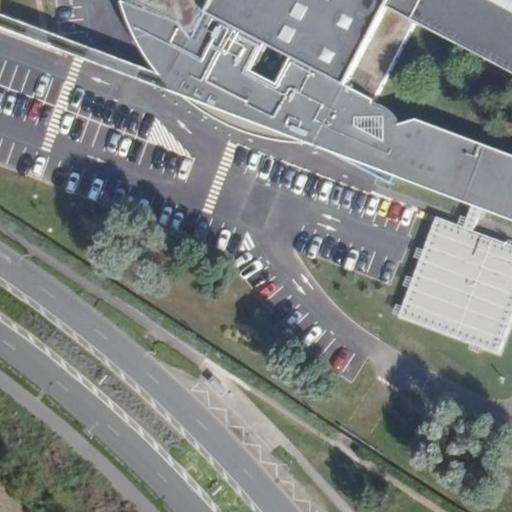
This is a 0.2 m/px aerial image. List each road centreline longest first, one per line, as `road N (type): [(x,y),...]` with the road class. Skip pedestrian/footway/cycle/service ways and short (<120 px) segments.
road 1 (unknown): [(94,0),(116,56),(160,114),(222,164),(274,257),(344,349),(398,379),(509,403)]
road 2 (secondary): [(283,511),(117,344),(0,265)]
road 3 (secondary): [(0,342),(56,381),(192,511)]
